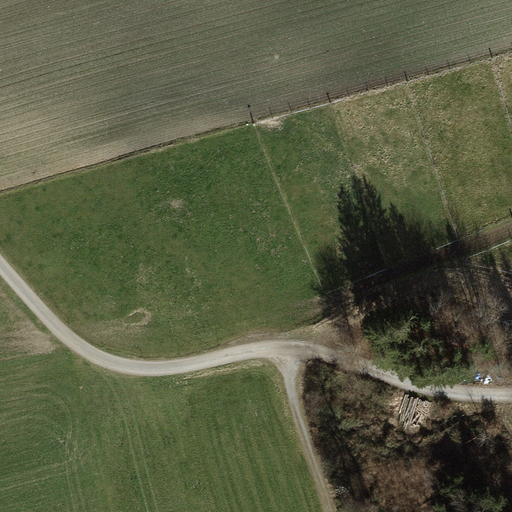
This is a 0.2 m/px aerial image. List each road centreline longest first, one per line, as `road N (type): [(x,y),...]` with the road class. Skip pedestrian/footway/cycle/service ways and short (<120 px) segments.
road 1 (track): [(0,261),(96,356),(172,364),(269,349),(294,353)]
road 2 (track): [(294,353),(366,310),(444,286),(511,299)]
road 3 (track): [(294,353),(430,390),(511,394)]
